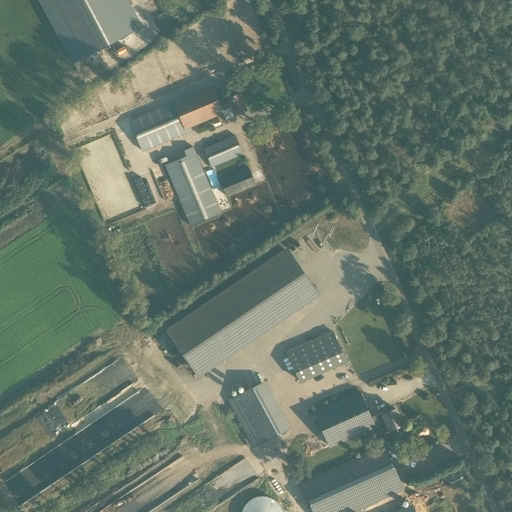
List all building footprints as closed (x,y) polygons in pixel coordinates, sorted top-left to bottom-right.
[(35,0),(70,64),(139,27),(125,0),(35,0)] [(129,121),(143,152),(192,131),(191,127),(211,118),(213,124),(226,119),(222,110),(230,107),(234,116),(246,110),(239,93),(227,98),(227,96),(217,100),(211,87),(129,121)] [(203,148),(211,168),(242,155),(234,135),(203,148)] [(165,165),(190,226),(221,213),(194,146),(184,150),(186,156),(165,165)] [(220,181),(227,196),(256,184),(249,168),(220,181)] [(317,296),(285,249),(168,329),(200,376),(317,296)] [(287,352),(300,382),(346,361),(332,331),(287,352)] [(291,430),(264,382),(233,400),(259,447),(291,430)] [(363,400),(364,399),(361,393),(360,394),(359,392),(314,412),(330,447),(375,427),(378,436),(402,425),(395,409),(382,415),(371,420),(363,400)] [(300,483),(313,511),(355,511),(403,491),(383,446),(300,483)] [(281,511),(282,511),(281,510),(280,508),(280,506),(279,505),(277,503),(276,502),(275,501),(273,500),(272,499),(270,498),(269,497),(267,497),(265,496),(263,496),(261,496),(260,496),(258,496),(256,497),(254,497),(253,498),(251,499),(249,500),(248,501),(247,502),(245,503),(244,505),(243,506),(242,508),(242,510),(241,511),(281,511)]
